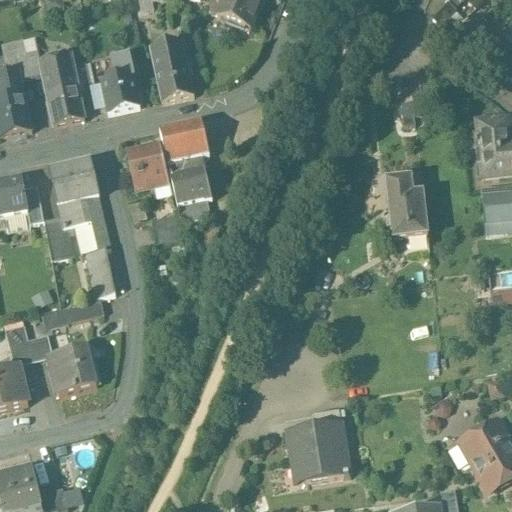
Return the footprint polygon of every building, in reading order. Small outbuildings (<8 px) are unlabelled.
[(264,0),(225,0),(217,23),(251,35),(264,0)] [(447,0),(455,9),(465,0),(447,0)] [(151,5),(140,8),(142,18),(153,15),(151,5)] [(449,5),(432,22),(441,30),(448,23),(457,13),(449,5)] [(471,18),(454,35),(463,43),(479,26),(471,18)] [(441,30),(433,37),(441,44),(455,30),(448,23),(441,30)] [(479,26),(463,43),(481,60),(497,42),(480,26),(479,26)] [(511,49),(502,40),(486,58),(499,70),(511,56),(511,49)] [(35,43),(24,45),(27,59),(31,81),(32,81),(42,79),(39,66),(41,66),(35,43)] [(183,50),(165,54),(168,67),(160,69),(161,76),(155,77),(162,108),(194,101),(183,50)] [(511,57),(501,70),(509,78),(511,74),(511,57)] [(27,59),(6,64),(9,78),(18,76),(20,84),(31,81),(27,59)] [(41,66),(39,66),(42,79),(54,132),(85,125),(71,59),(41,66)] [(129,62),(113,65),(118,85),(102,88),(109,120),(140,113),(129,62)] [(9,78),(0,80),(0,96),(2,106),(0,106),(0,143),(31,136),(20,84),(18,76),(9,78)] [(425,96),(413,97),(415,121),(427,120),(425,96)] [(413,108),(402,109),(404,132),(416,130),(413,108)] [(509,124),(477,127),(483,182),(511,179),(511,147),(511,148),(509,124)] [(202,127),(160,137),(179,212),(207,206),(212,205),(202,164),(210,163),(202,127)] [(161,152),(127,160),(136,198),(156,193),(158,203),(173,200),(161,152)] [(92,168),(51,178),(64,236),(91,230),(86,206),(99,203),(92,168)] [(23,185),(0,189),(0,223),(29,218),(24,195),(23,185)] [(411,185),(387,188),(394,246),(428,242),(423,200),(413,201),(411,185)] [(511,191),(482,195),(486,241),(511,238),(511,191)] [(38,192),(24,195),(29,218),(31,230),(45,228),(45,227),(38,192)] [(112,255),(99,203),(86,206),(91,230),(98,257),(87,260),(97,306),(115,301),(106,256),(112,255)] [(207,206),(179,212),(182,228),(211,221),(207,206)] [(178,221),(152,226),(158,254),(184,248),(178,221)] [(61,243),(57,224),(45,227),(45,228),(52,266),(70,263),(65,242),(61,243)] [(511,293),(492,294),(493,307),(511,305),(511,293)] [(47,297),(34,303),(39,313),(52,307),(47,297)] [(101,306),(62,315),(66,330),(105,321),(101,306)] [(25,332),(6,337),(15,372),(18,371),(19,372),(34,368),(29,347),(25,332)] [(48,342),(29,347),(34,368),(50,364),(50,363),(54,362),(48,342)] [(54,362),(50,363),(50,364),(60,403),(97,394),(87,354),(54,362)] [(15,372),(0,375),(0,418),(28,411),(19,372),(18,371),(15,372)] [(339,415),(313,419),(315,432),(341,428),(339,415)] [(315,432),(287,437),(296,488),(344,481),(345,483),(351,482),(351,479),(350,479),(341,428),(315,432)] [(511,449),(499,428),(461,450),(488,497),(511,483),(511,449)] [(34,475),(0,482),(0,504),(1,511),(41,511),(43,511),(40,500),(34,475)] [(67,511),(63,495),(40,500),(43,511),(41,511),(67,511)] [(457,511),(455,496),(442,498),(443,511),(457,511)]
